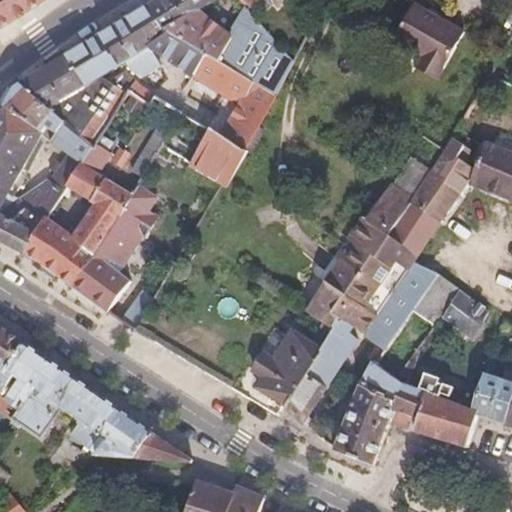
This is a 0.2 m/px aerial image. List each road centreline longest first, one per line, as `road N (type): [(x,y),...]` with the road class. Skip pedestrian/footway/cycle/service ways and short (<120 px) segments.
road 1 (residential): [(0,290),(232,441),(370,507)]
road 2 (residential): [(511,480),(405,449),(370,507)]
